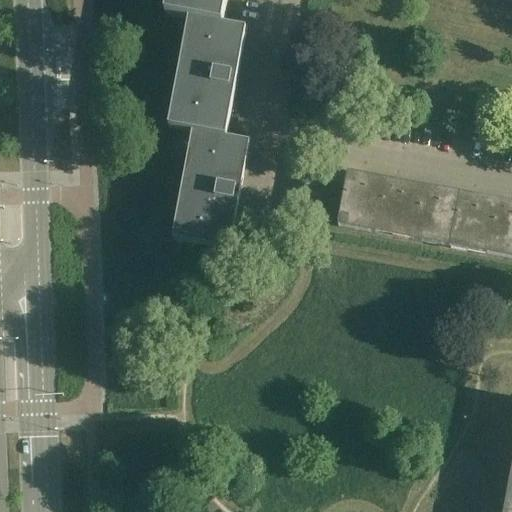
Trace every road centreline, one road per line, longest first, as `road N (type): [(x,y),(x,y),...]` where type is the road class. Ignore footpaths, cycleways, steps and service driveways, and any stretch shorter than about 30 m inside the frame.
road 1 (secondary): [(40,302),(30,0)]
road 2 (residential): [(511,177),(285,137)]
road 3 (secondary): [(48,511),(40,302)]
road 4 (residential): [(285,137),(274,104),(290,25),(262,0)]
road 5 (residential): [(265,260),(285,137)]
